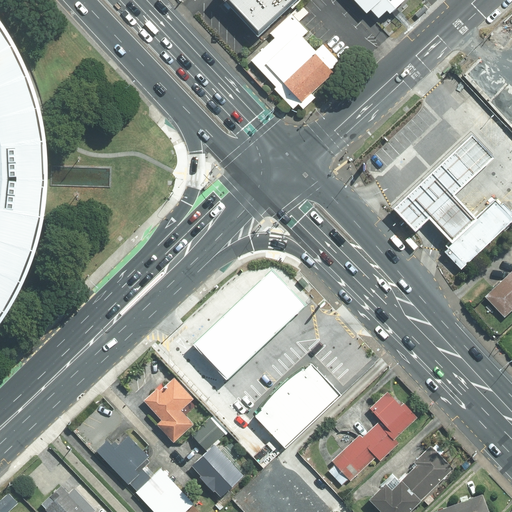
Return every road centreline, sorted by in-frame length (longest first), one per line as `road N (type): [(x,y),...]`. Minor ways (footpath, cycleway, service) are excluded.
road 1 (primary): [(108,316),(195,174),(188,134),(138,57)]
road 2 (primary): [(138,0),(298,160)]
road 3 (residential): [(298,160),(449,21)]
road 4 (primary): [(259,185),(138,57)]
road 5 (primary): [(347,271),(277,243),(178,257)]
road 6 (primary): [(298,160),(368,235),(400,297)]
road 7 (primary): [(511,417),(400,297)]
road 8 (secondary): [(108,316),(0,417)]
road 9 (primary): [(347,271),(259,185)]
